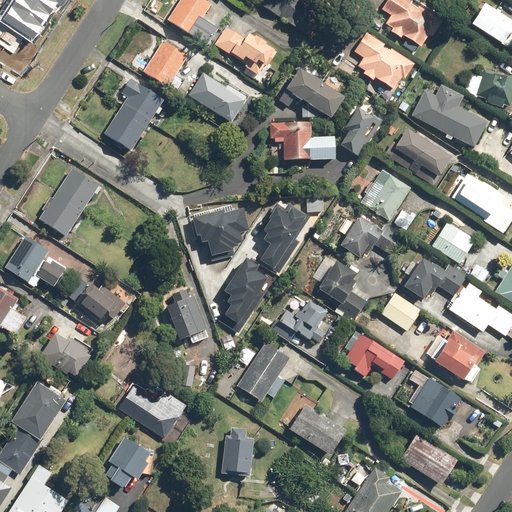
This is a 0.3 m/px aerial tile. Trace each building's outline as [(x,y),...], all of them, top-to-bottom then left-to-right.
[(30,11),(11,0),(0,0),(0,25),(15,35),(30,11)] [(190,36),(212,3),(207,0),(180,0),(167,21),(190,36)] [(310,36),(324,13),(302,0),(265,0),(261,7),(310,36)] [(425,49),(443,21),(408,0),(387,0),(382,9),(392,16),(387,25),(425,49)] [(503,46),(511,30),(511,20),(484,4),(470,27),(503,46)] [(247,39),(226,26),(215,45),(235,58),(233,61),(260,76),(276,50),(250,34),(247,39)] [(414,63),(377,39),(367,32),(354,53),(364,59),(359,66),(396,91),(414,63)] [(168,88),(178,73),(189,58),(164,41),(145,69),(143,72),(168,88)] [(288,107),(296,95),(332,119),(346,97),(301,67),(294,77),(279,100),(288,107)] [(475,96),(486,100),(485,103),(503,108),(504,105),(511,108),(511,106),(511,79),(483,70),(475,96)] [(232,124),(248,99),(204,72),(189,97),(232,124)] [(132,151),(165,100),(147,88),(131,78),(122,93),(128,97),(105,134),(132,151)] [(441,85),(436,95),(426,90),(412,116),(474,148),(487,122),(458,107),(464,96),(441,85)] [(345,129),(349,131),(340,146),(359,158),(369,143),(383,122),(359,107),(345,129)] [(312,138),(311,122),(274,123),(275,142),(283,142),(284,161),(336,160),(335,137),(312,138)] [(452,157),(403,126),(385,155),(434,186),(452,157)] [(101,188),(71,169),(38,219),(68,238),(101,188)] [(390,222),(411,188),(382,170),(361,203),(390,222)] [(511,221),(511,211),(500,204),(505,197),(468,173),(463,181),(450,200),(504,234),(511,221)] [(289,205),(278,204),(264,228),(264,239),(270,245),(260,261),(275,270),(309,216),(295,207),(289,205)] [(247,222),(246,222),(242,207),(192,218),(196,235),(202,234),(208,259),(243,245),(242,234),(249,231),(247,222)] [(413,216),(404,210),(394,225),(403,230),(413,216)] [(359,216),(340,245),(365,261),(375,244),(392,255),(405,235),(386,223),(382,230),(359,216)] [(460,264),(475,240),(447,222),(432,247),(460,264)] [(48,249),(25,236),(5,269),(28,283),(48,249)] [(53,288),(67,268),(49,257),(36,277),(53,288)] [(449,266),(445,271),(423,257),(418,265),(413,261),(405,273),(410,276),(404,286),(427,301),(436,286),(437,285),(455,296),(467,277),(449,266)] [(227,294),(223,301),(230,305),(219,321),(241,334),(265,295),(260,292),(271,274),(246,259),(225,292),(227,294)] [(337,306),(337,305),(339,306),(338,309),(355,320),(366,302),(350,292),(357,281),(354,279),(357,273),(337,260),(316,293),(337,306)] [(511,264),(508,272),(502,268),(497,276),(503,279),(495,291),(511,301),(511,264)] [(108,327),(126,305),(102,286),(100,289),(92,282),(77,302),(85,308),(103,323),(108,327)] [(511,314),(498,305),(495,309),(478,298),(482,292),(470,284),(466,290),(464,288),(449,310),(483,332),(488,325),(506,337),(511,327),(511,314)] [(16,336),(27,318),(12,309),(19,299),(0,286),(0,327),(1,327),(16,336)] [(198,291),(162,303),(177,347),(212,335),(198,291)] [(407,332),(421,313),(395,294),(381,314),(407,332)] [(311,340),(312,338),(319,343),(326,331),(319,327),(328,312),(310,301),(302,312),(300,310),(296,316),(283,308),(269,331),(289,343),(297,331),(311,340)] [(467,382),(486,352),(452,331),(434,361),(467,382)] [(70,372),(78,377),(94,351),(70,336),(67,340),(54,333),(39,358),(68,376),(70,372)] [(367,378),(373,369),(393,381),(405,362),(383,348),(383,347),(361,334),(345,359),(356,366),(354,370),(367,378)] [(289,359),(264,343),(237,387),(262,403),(289,359)] [(194,366),(182,365),(180,385),(192,387),(194,366)] [(462,399),(429,378),(410,407),(443,428),(462,399)] [(11,422),(18,426),(0,454),(0,462),(21,476),(45,440),(42,438),(67,400),(38,381),(11,422)] [(165,440),(187,406),(162,391),(156,399),(134,385),(118,410),(141,424),(165,440)] [(331,457),(347,430),(305,405),(289,431),(331,457)] [(461,451),(464,446),(458,442),(463,433),(468,436),(470,433),(473,435),(483,418),(463,406),(461,410),(458,408),(452,420),(454,421),(443,440),(461,451)] [(245,438),(246,429),(231,428),(230,437),(226,436),(221,474),(250,477),(254,439),(245,438)] [(442,486),(458,461),(417,434),(400,460),(442,486)] [(145,461),(151,454),(125,437),(102,471),(127,488),(135,477),(138,480),(149,464),(145,461)] [(39,466),(32,477),(9,511),(62,511),(69,500),(45,485),(52,474),(39,466)] [(387,482),(390,477),(375,468),(372,472),(349,509),(347,508),(344,511),(389,511),(402,491),(387,482)] [(0,479),(0,505),(12,487),(0,479)] [(117,511),(121,506),(107,497),(97,511),(117,511)]
